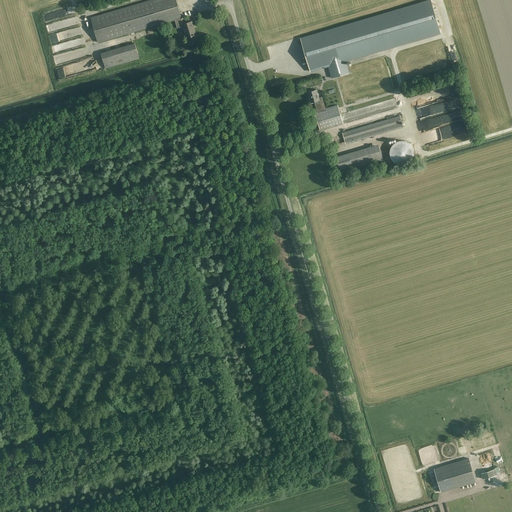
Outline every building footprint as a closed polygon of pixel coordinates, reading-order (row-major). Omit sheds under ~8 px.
[(183,24),(181,18),(176,0),(150,0),(91,17),(98,42),(175,20),(177,28),(183,26),(183,24)] [(345,72),(346,74),(349,73),(346,61),(440,33),(431,0),(300,39),(310,71),(328,66),(332,78),(335,77),(334,75),(345,72)] [(78,16),(46,23),(47,31),(79,24),(78,16)] [(192,21),(191,21),(183,24),(183,26),(184,30),(185,29),(187,36),(186,36),(186,37),(187,37),(186,36),(187,36),(194,34),(194,35),(194,34),(195,34),(195,35),(196,35),(194,29),(193,29),(191,22),(192,21)] [(49,33),(52,44),(74,38),(71,27),(49,33)] [(68,42),(52,46),(54,53),(70,49),(68,42)] [(139,58),(135,43),(101,53),(105,68),(139,58)] [(86,48),(55,56),(58,66),(56,67),(58,77),(85,71),(83,62),(77,63),(76,58),(88,55),(86,48)] [(437,88),(410,96),(413,106),(419,108),(415,110),(414,110),(420,112),(421,114),(420,117),(417,118),(423,116),(435,113),(436,109),(438,110),(443,108),(445,109),(446,104),(438,101),(447,98),(448,94),(450,94),(451,92),(450,87),(441,90),(437,88)] [(316,89),(307,92),(307,93),(308,92),(310,99),(309,99),(310,103),(314,102),(315,104),(317,103),(318,108),(316,108),(317,111),(325,109),(322,97),(319,98),(318,94),(317,94),(316,90),(317,90),(316,89)] [(317,111),(314,112),(320,130),(343,124),(342,121),(340,114),(339,108),(338,105),(328,108),(325,109),(317,111)] [(345,143),(402,126),(400,116),(342,133),(345,143)] [(391,146),(391,147),(391,148),(390,149),(390,150),(390,151),(390,152),(390,153),(390,154),(390,155),(390,156),(390,157),(391,158),(391,159),(392,160),(393,161),(393,162),(394,162),(395,163),(396,164),(397,164),(398,165),(399,165),(400,165),(401,165),(402,165),(403,165),(404,165),(405,165),(406,165),(407,164),(408,164),(409,164),(410,163),(410,162),(411,162),(412,161),(412,160),(413,159),(413,158),(414,158),(414,157),(415,156),(415,155),(415,154),(415,153),(415,152),(415,151),(414,150),(414,149),(414,148),(413,147),(413,146),(412,145),(412,144),(411,144),(410,143),(410,142),(409,142),(408,141),(407,141),(406,141),(405,140),(404,140),(403,140),(402,140),(401,140),(400,140),(399,140),(398,141),(397,141),(396,142),(395,142),(394,143),(393,144),(392,145),(391,146)] [(340,173),(383,160),(379,146),(336,159),(340,173)] [(492,449),(494,458),(500,456),(498,447),(492,449)] [(434,469),(441,492),(476,482),(469,458),(434,469)]
